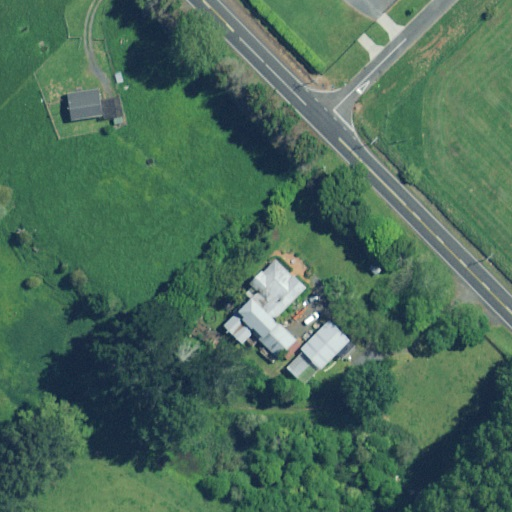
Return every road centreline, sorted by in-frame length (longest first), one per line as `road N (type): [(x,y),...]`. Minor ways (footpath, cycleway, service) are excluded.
road 1 (tertiary): [(511,310),(317,114)]
road 2 (residential): [(317,114),(436,0)]
road 3 (tertiary): [(317,114),(203,0)]
